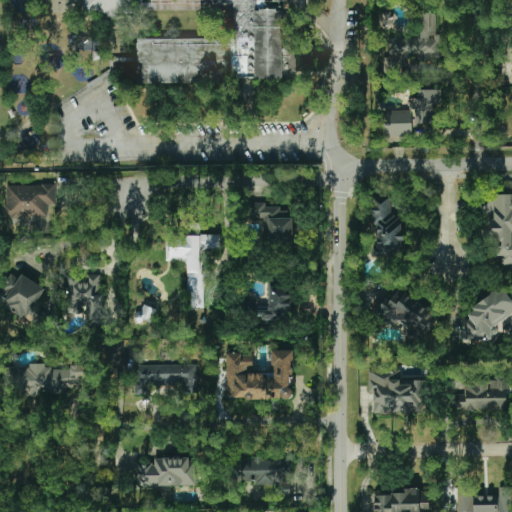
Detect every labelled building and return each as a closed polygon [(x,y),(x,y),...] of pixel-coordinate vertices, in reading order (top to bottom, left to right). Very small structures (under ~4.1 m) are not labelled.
[(30,0),(12,0),(12,12),(31,12),(30,0)] [(300,0),(300,82),(142,83),(141,44),(237,43),(237,14),(149,13),(138,12),(122,11),(122,21),(111,21),(111,12),(90,12),(90,0),(300,0)] [(417,39),(387,38),(387,72),(402,73),(402,54),(420,55),(420,58),(437,58),(438,13),(418,13),(417,39)] [(439,90),(418,90),(417,98),(413,98),(413,123),(438,124),(439,90)] [(411,136),(411,110),(386,110),(386,136),(411,136)] [(55,185),(6,185),(6,218),(47,217),(47,205),(56,205),(55,185)] [(511,194),(493,195),(495,265),(511,264),(511,239),(511,232),(511,231),(511,194)] [(390,197),(373,197),(374,249),(372,249),(372,256),(403,256),(402,216),(391,216),(390,197)] [(293,218),(287,218),(287,209),(266,209),(266,203),(246,203),(246,221),(264,221),(263,242),(292,243),(293,218)] [(166,235),(166,261),(188,262),(188,308),(205,308),(205,249),(220,249),(220,235),(166,235)] [(45,289),(22,274),(19,279),(12,274),(0,293),(0,294),(9,300),(5,307),(42,330),(50,316),(34,307),(45,289)] [(88,327),(104,326),(103,295),(100,295),(99,274),(66,276),(67,314),(81,314),(81,304),(87,304),(88,327)] [(258,320),(290,321),(291,287),(268,287),(268,311),(258,310),(258,320)] [(428,310),(399,288),(389,301),(385,298),(375,311),(388,321),(392,316),(412,331),(428,310)] [(492,340),(492,328),(511,314),(511,294),(511,301),(506,292),(494,292),(471,308),(471,317),(465,321),(464,340),(492,340)] [(226,353),(227,399),(293,398),(292,350),(272,350),(273,372),(252,373),(252,353),(226,353)] [(135,395),(148,394),(148,385),(181,384),(181,393),(198,393),(197,364),(135,366),(135,395)] [(374,413),(425,413),(425,381),(401,381),(401,368),(369,369),(369,393),(374,393),(374,413)] [(464,381),(465,394),(451,394),(451,410),(507,409),(506,376),(493,376),(493,380),(464,381)] [(196,485),(195,458),(154,459),(154,463),(137,464),(137,487),(196,485)] [(256,486),(285,484),(284,458),(248,459),(248,481),(256,480),(256,486)] [(510,511),(511,487),(498,488),(499,494),(458,494),(458,511),(510,511)] [(420,511),(421,511),(430,511),(429,489),(405,489),(405,494),(373,495),(373,511),(420,511)]
